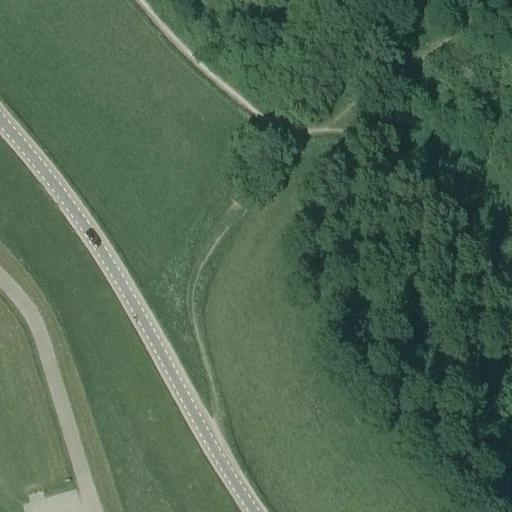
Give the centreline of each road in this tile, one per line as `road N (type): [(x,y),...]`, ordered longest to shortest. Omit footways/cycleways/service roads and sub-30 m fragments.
road 1 (tertiary): [(252,511),(84,238),(0,133)]
road 2 (track): [(224,467),(191,329),(192,282),(285,133)]
road 3 (track): [(337,0),(285,133),(316,133),(373,0)]
road 4 (unclassified): [(92,511),(39,335),(0,280)]
road 5 (track): [(316,133),(499,0)]
road 6 (track): [(143,0),(192,58),(285,133)]
